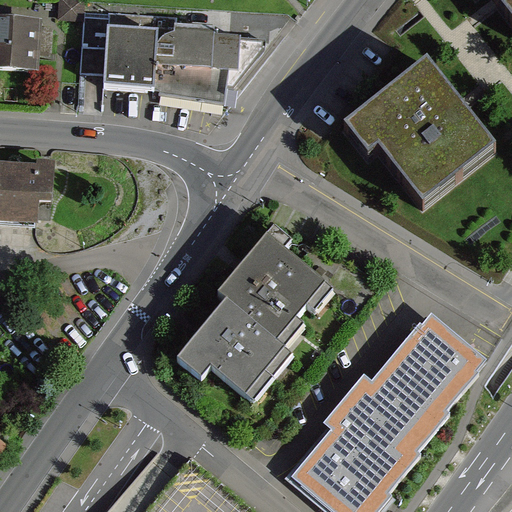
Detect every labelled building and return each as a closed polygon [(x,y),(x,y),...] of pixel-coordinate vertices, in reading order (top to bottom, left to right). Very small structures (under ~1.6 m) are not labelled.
[(511,0),(494,0),(496,2),(511,23),(511,0)] [(85,15),(81,76),(101,78),(101,98),(147,99),(219,111),(224,80),(232,79),(233,44),(209,42),(208,36),(173,32),(171,20),(85,15)] [(34,28),(0,26),(0,77),(32,78),(34,28)] [(426,69),(342,135),(364,163),(374,154),(420,213),(494,155),(458,111),(426,69)] [(55,163),(0,160),(0,217),(41,219),(42,199),(53,200),(55,163)] [(223,296),(231,302),(289,351),(309,328),(301,321),(312,308),(319,314),(339,291),(298,257),(293,262),(269,242),(247,268),(223,296)] [(297,358),(289,351),(231,302),(203,336),(181,362),(204,381),(214,369),(257,405),(297,358)] [(296,478),(336,511),(378,511),(394,494),(391,492),(422,454),(420,452),(453,413),(449,409),(482,370),(427,323),(296,478)] [(148,511),(257,511),(193,459),(148,511)]
